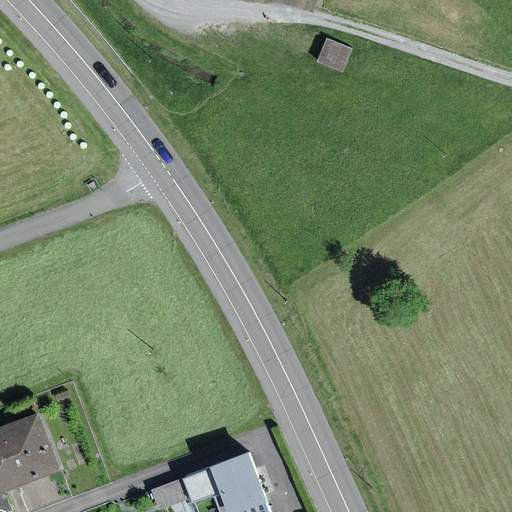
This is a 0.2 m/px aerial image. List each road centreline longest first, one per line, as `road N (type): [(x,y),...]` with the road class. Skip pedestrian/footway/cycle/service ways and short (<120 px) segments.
road 1 (primary): [(347,511),(264,329),(218,249),(93,74),(28,0)]
road 2 (unclassified): [(511,79),(333,22),(179,0)]
road 3 (track): [(63,511),(265,435),(292,503)]
road 4 (track): [(0,241),(125,192),(163,166)]
